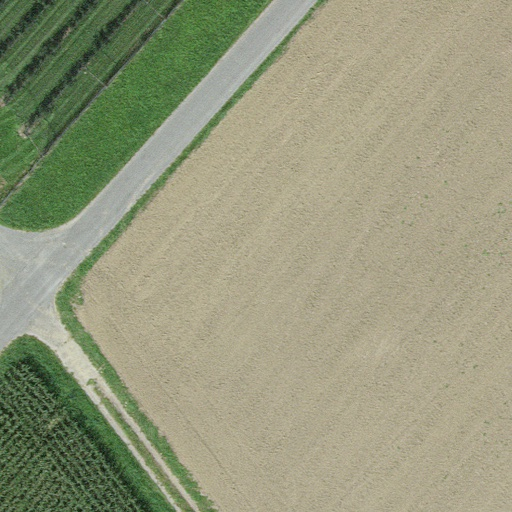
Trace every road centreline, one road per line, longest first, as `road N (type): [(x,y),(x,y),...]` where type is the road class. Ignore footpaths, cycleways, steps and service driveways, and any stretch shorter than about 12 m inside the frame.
road 1 (unclassified): [(299,0),(0,334)]
road 2 (track): [(192,511),(0,255)]
